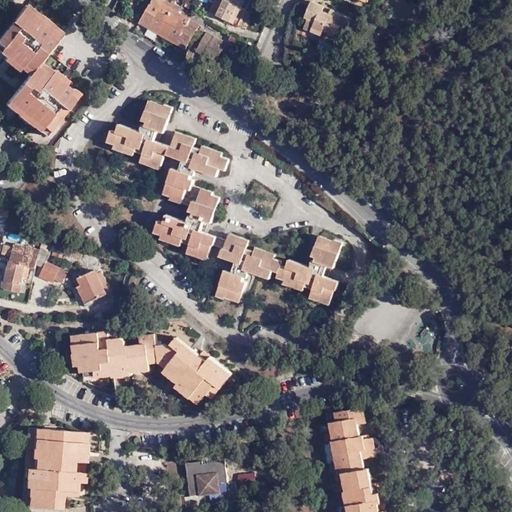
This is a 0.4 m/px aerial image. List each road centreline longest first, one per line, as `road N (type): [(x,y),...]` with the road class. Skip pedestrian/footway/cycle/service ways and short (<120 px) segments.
road 1 (residential): [(155,58),(87,127),(75,147),(77,181),(106,223),(227,332),(272,343),(328,325),(345,309),(360,251),(352,231),(244,155),(241,133),(249,120)]
road 2 (tertiary): [(411,385),(320,391),(153,425),(90,410),(0,343)]
road 3 (track): [(220,102),(291,109),(334,94),(401,0)]
road 4 (unclassified): [(368,212),(394,195),(442,92),(511,44)]
road 5 (tertiary): [(368,212),(434,275),(459,310),(460,337)]
road 6 (tertiary): [(249,120),(368,212)]
road 7 (residential): [(290,0),(280,30),(220,102)]
